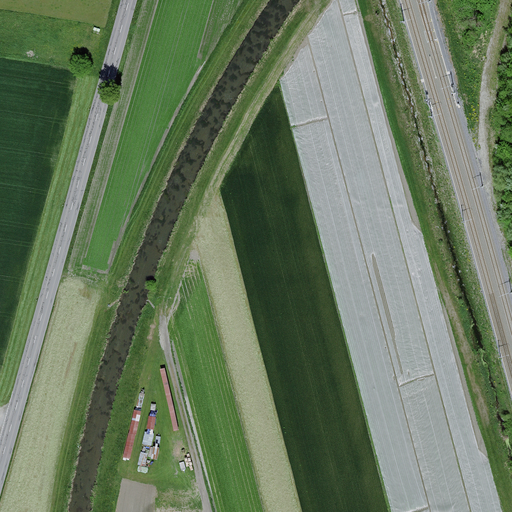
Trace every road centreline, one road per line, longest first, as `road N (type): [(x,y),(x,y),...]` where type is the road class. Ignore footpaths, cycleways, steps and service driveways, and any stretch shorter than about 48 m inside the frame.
road 1 (track): [(333,0),(284,62),(163,312),(208,511)]
road 2 (primary): [(0,462),(129,0)]
